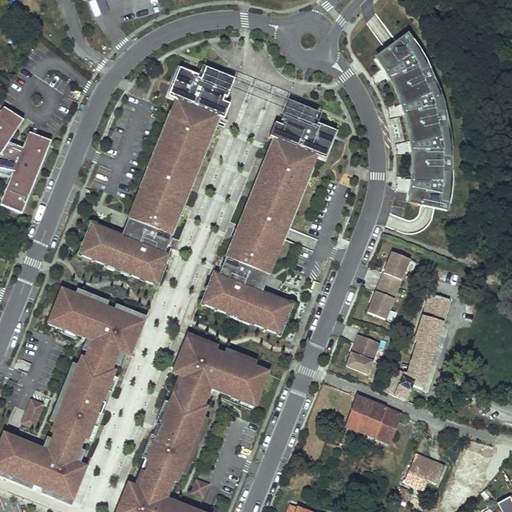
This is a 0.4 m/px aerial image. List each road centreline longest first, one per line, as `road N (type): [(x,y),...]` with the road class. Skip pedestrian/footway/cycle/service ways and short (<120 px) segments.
road 1 (residential): [(305,43),(241,17),(194,14),(150,37),(115,70),(96,93),(0,340)]
road 2 (residential): [(305,43),(365,96),(382,156),(372,210),(308,371)]
road 3 (residential): [(453,431),(308,371)]
road 4 (residential): [(308,371),(249,511)]
